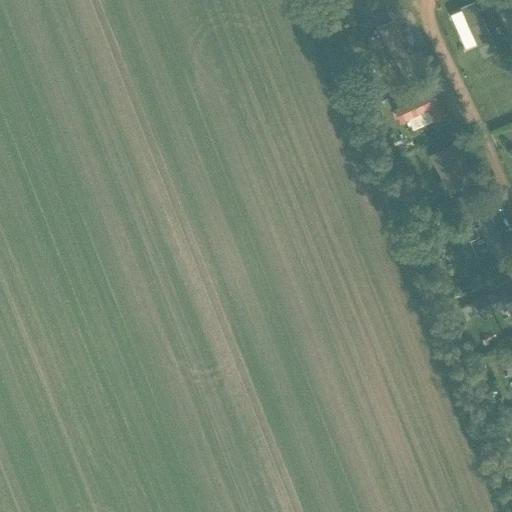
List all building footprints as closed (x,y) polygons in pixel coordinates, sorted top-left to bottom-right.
[(511,0),(499,0),(506,20),(511,18),(511,0)] [(472,1),(446,12),(461,48),(487,37),(472,1)] [(392,103),(400,129),(444,115),(436,89),(392,103)] [(466,214),(483,254),(502,247),(485,206),(466,214)] [(511,282),(472,301),(479,318),(511,303),(511,282)] [(506,376),(511,373),(511,349),(498,355),(506,376)]
